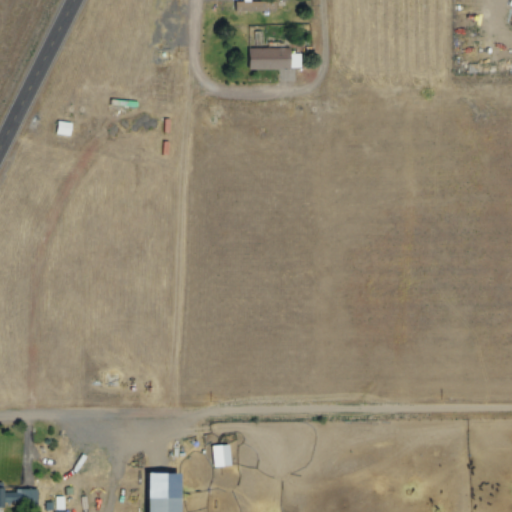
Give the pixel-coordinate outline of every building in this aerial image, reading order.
[(234,3),(235,13),(265,12),(265,2),(234,3)] [(248,52),(287,52),(287,74),(248,75),(248,52)] [(69,136),(71,123),(57,122),(55,134),(69,136)] [(230,465),(228,444),(211,446),(213,467),(230,465)] [(147,511),(147,472),(176,473),(176,511),(147,511)] [(37,489),(14,489),(14,492),(3,492),(3,488),(0,488),(0,507),(3,507),(3,504),(37,505),(37,489)]
